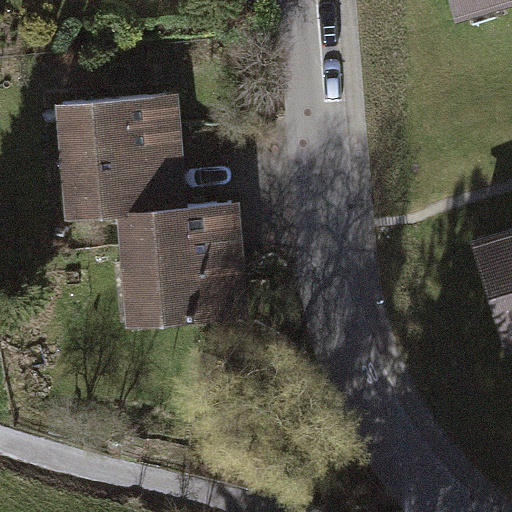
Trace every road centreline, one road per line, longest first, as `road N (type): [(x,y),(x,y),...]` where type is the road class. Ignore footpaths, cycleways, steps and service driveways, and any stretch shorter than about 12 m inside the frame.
road 1 (residential): [(446,511),(377,426),(325,237),(309,0)]
road 2 (track): [(0,441),(231,511)]
